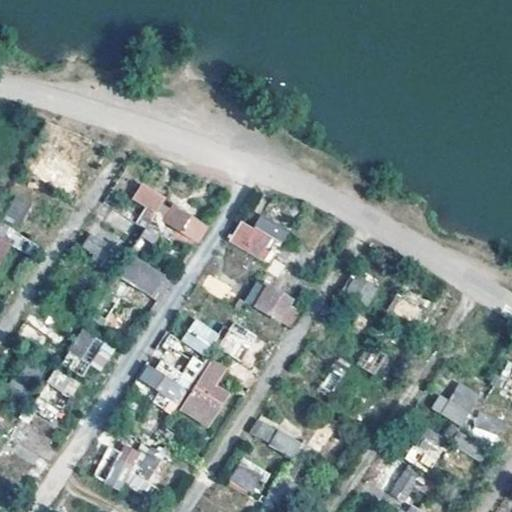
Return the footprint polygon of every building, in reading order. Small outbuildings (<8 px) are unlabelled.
[(41,185),(67,192),(71,177),(45,170),(41,185)] [(17,185),(2,180),(0,186),(0,208),(9,211),(17,185)] [(137,220),(149,226),(167,196),(142,181),(134,194),(148,204),(137,220)] [(178,206),(163,230),(199,243),(210,226),(178,206)] [(277,242),(243,221),(232,238),(266,260),(277,242)] [(154,241),(163,230),(149,226),(143,235),(154,241)] [(0,262),(11,242),(0,235),(0,262)] [(117,271),(127,256),(95,235),(87,245),(96,253),(95,257),(117,271)] [(127,256),(117,271),(163,302),(171,288),(161,282),(167,271),(131,250),(127,256)] [(234,280),(214,267),(203,283),(237,305),(246,292),(234,280)] [(49,279),(58,294),(76,286),(69,270),(49,279)] [(177,278),(167,271),(161,282),(171,288),(177,278)] [(377,285),(361,273),(351,289),(368,300),(377,285)] [(294,299),(264,280),(250,301),(258,306),(260,302),(269,307),(267,311),(281,319),(294,299)] [(120,296),(108,285),(106,288),(114,304),(120,296)] [(97,302),(89,287),(80,304),(91,310),(97,302)] [(423,302),(406,290),(396,305),(413,316),(423,302)] [(364,311),(353,304),(341,324),(352,330),(364,311)] [(381,315),(366,306),(364,311),(352,330),(366,339),(381,315)] [(13,308),(3,324),(44,350),(50,341),(38,333),(42,327),(13,308)] [(68,349),(84,323),(72,316),(56,342),(68,349)] [(219,334),(198,321),(193,329),(213,343),(219,334)] [(252,342),(230,328),(219,347),(241,360),(252,342)] [(62,362),(81,373),(88,362),(100,370),(114,349),(82,329),(62,362)] [(213,343),(193,329),(188,338),(207,351),(213,343)] [(389,351),(373,341),(361,362),(376,372),(389,351)] [(48,356),(36,373),(57,389),(71,370),(61,363),(60,365),(48,356)] [(157,389),(150,401),(173,414),(202,362),(192,356),(179,379),(148,361),(138,378),(157,389)] [(229,367),(216,358),(188,404),(200,413),(205,406),(213,411),(227,393),(218,386),(229,367)] [(492,389),(511,399),(511,367),(505,364),(492,389)] [(475,409),(456,397),(445,414),(464,425),(475,409)] [(342,417),(331,410),(313,438),(325,445),(342,417)] [(477,437),(496,448),(506,433),(487,420),(477,437)] [(306,444),(274,423),(268,432),(277,438),(273,442),(297,457),(306,444)] [(0,451),(19,464),(31,445),(5,429),(0,438),(0,451)] [(487,461),(496,448),(477,437),(466,429),(457,442),(487,461)] [(160,436),(153,432),(146,443),(154,447),(160,436)] [(451,455),(425,439),(419,449),(413,445),(406,455),(434,472),(440,464),(444,466),(451,455)] [(145,447),(135,442),(115,474),(141,490),(147,480),(140,476),(131,470),(145,447)] [(131,470),(140,476),(155,453),(145,447),(131,470)] [(100,481),(115,458),(101,448),(85,471),(100,481)] [(257,476),(239,464),(230,476),(249,488),(257,476)] [(422,476),(408,468),(394,489),(408,497),(422,476)] [(300,480),(286,472),(271,494),(285,503),(300,480)] [(62,495),(54,509),(59,511),(77,511),(80,506),(62,495)]
